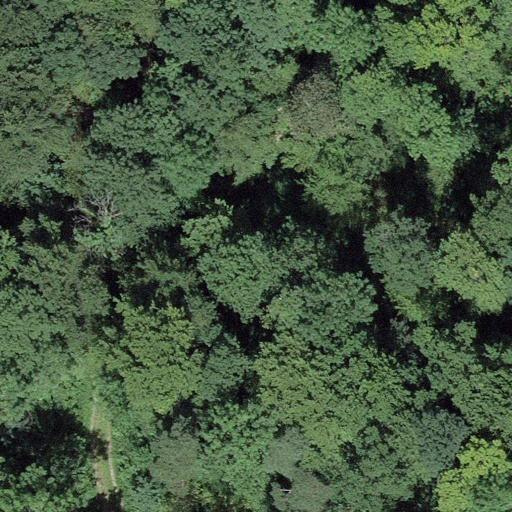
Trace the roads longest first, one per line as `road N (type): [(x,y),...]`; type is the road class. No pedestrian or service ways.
road 1 (track): [(352,0),(267,130),(137,282),(102,381),(87,471),(111,511)]
road 2 (track): [(0,291),(184,129)]
